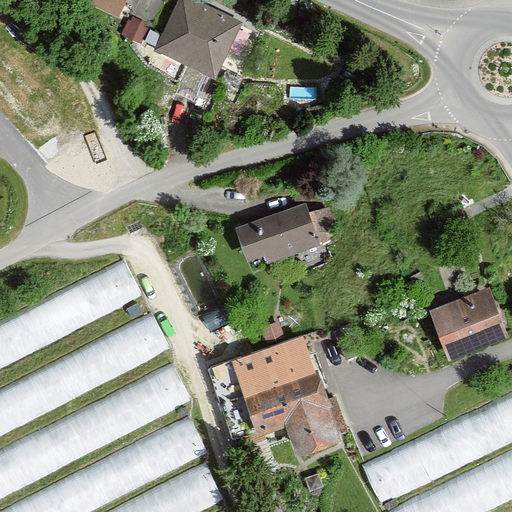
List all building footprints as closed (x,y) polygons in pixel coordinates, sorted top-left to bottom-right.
[(128,0),(85,0),(122,15),(128,0)] [(244,20),(200,0),(185,0),(163,47),(220,73),(244,20)] [(0,34),(0,95),(24,120),(54,90),(0,34)] [(306,207),(246,226),(257,261),(317,242),(306,207)] [(0,368),(150,294),(133,259),(0,325),(0,368)] [(511,333),(493,289),(438,312),(457,359),(511,335),(511,333)] [(159,311),(0,392),(0,436),(178,346),(159,311)] [(306,338),(241,360),(264,427),(292,418),(304,452),(340,440),(306,338)] [(174,366),(0,453),(0,496),(192,400),(174,366)] [(511,395),(365,466),(384,505),(511,443),(511,395)] [(190,418),(1,511),(94,511),(208,454),(190,418)] [(511,452),(390,511),(487,511),(511,500),(511,452)] [(206,463),(110,511),(201,511),(225,500),(206,463)]
